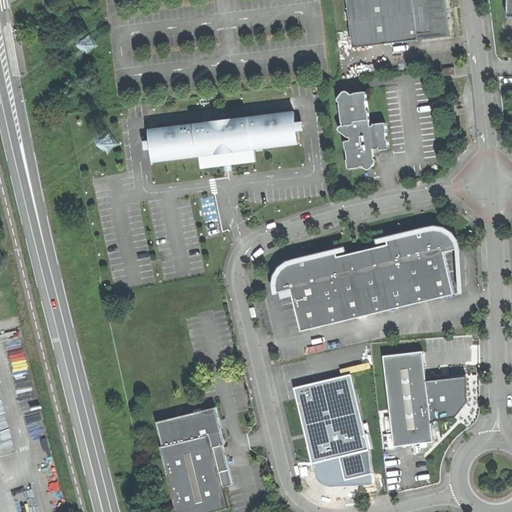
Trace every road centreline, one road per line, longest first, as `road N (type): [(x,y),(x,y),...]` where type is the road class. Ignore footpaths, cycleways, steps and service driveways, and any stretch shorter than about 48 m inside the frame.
road 1 (unclassified): [(491,183),(351,209),(242,251),(237,286),(284,476),(295,495),(323,511)]
road 2 (secondary): [(51,279),(3,0)]
road 3 (unclassified): [(498,421),(491,183)]
road 4 (secondary): [(104,493),(51,279)]
road 5 (secondary): [(0,65),(51,279)]
road 6 (unclassified): [(491,183),(475,0)]
